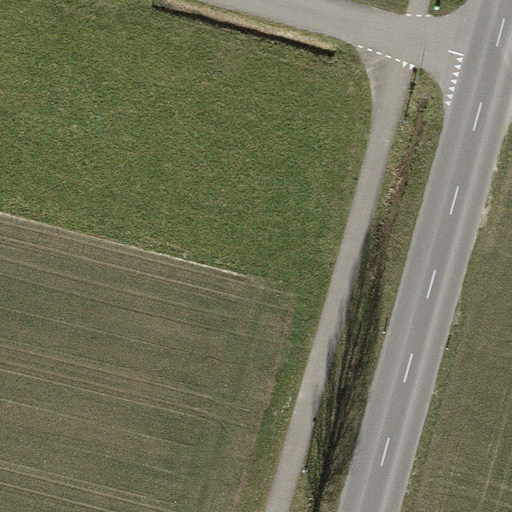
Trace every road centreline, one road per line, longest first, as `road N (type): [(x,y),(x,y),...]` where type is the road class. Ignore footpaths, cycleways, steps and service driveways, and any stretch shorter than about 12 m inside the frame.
road 1 (tertiary): [(492,69),(370,511)]
road 2 (residential): [(260,0),(492,69)]
